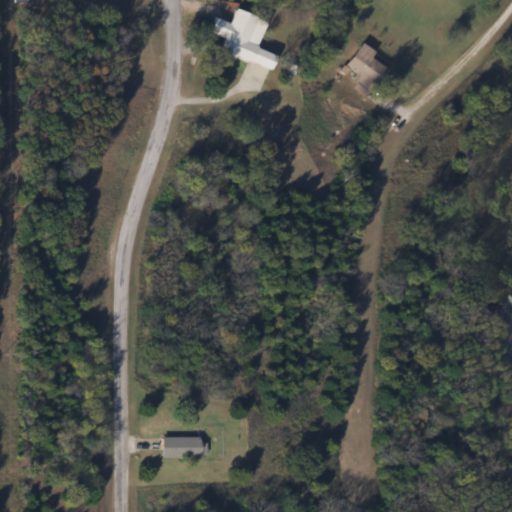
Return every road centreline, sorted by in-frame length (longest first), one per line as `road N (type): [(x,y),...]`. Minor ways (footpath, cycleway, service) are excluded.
road 1 (tertiary): [(178,0),(171,116),(129,244),(127,511)]
road 2 (residential): [(391,135),(511,12)]
